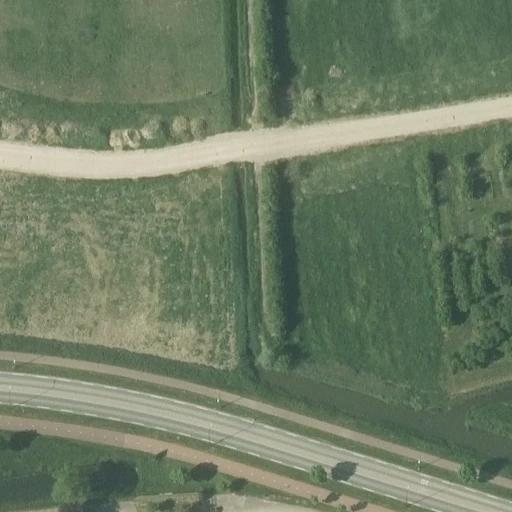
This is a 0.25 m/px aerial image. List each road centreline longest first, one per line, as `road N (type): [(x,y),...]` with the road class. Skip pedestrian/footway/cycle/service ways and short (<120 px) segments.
road 1 (tertiary): [(511,508),(191,410),(0,378)]
road 2 (residential): [(0,159),(127,169),(511,107)]
road 3 (tertiary): [(0,398),(148,421),(455,511)]
